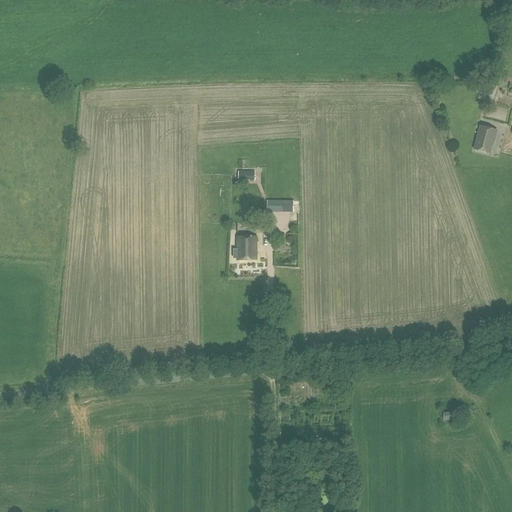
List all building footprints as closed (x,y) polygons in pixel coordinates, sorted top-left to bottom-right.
[(478,91),(492,95),(494,88),(481,83),(478,91)] [(494,141),(495,141),(498,131),(481,126),(475,150),(490,154),(494,141)] [(257,171),(237,171),(237,185),(245,185),(245,186),(257,186),(257,171)] [(267,212),(293,213),(294,201),(267,200),(267,212)] [(236,260),(257,260),(256,237),(238,237),(238,250),(236,250),(236,260)] [(27,327),(36,327),(37,317),(28,317),(27,327)] [(443,413),(444,421),(456,420),(455,412),(443,413)]
